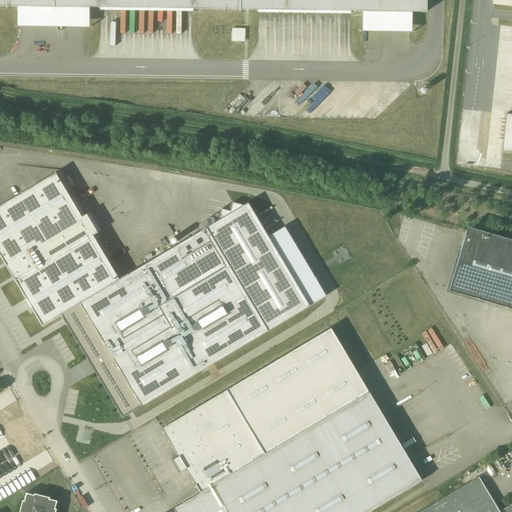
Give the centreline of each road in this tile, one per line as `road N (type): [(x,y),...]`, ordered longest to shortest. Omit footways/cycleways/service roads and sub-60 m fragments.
road 1 (unclassified): [(511,191),(446,175),(462,0)]
road 2 (residential): [(52,434),(23,375),(36,359),(56,365),(57,411)]
road 3 (unknown): [(383,511),(496,444)]
